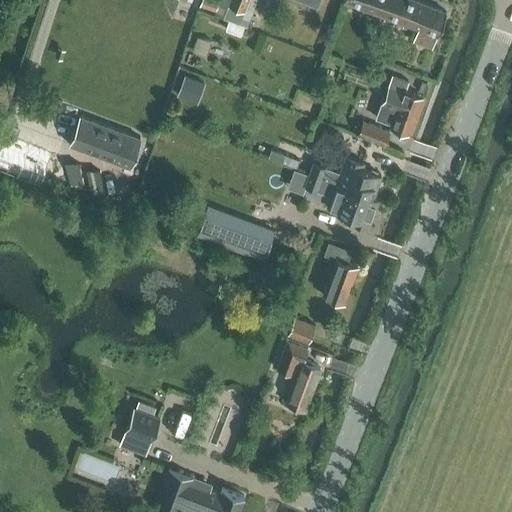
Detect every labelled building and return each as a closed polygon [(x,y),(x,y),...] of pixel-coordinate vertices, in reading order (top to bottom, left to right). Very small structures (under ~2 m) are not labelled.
[(216,0),(201,0),(200,5),(215,10),(219,1),(216,0)] [(229,0),(227,6),(242,12),(246,0),(229,0)] [(436,36),(447,15),(405,0),(343,0),(343,2),(417,29),(412,42),(430,49),(435,37),(436,36)] [(220,3),(216,12),(240,22),(244,13),(220,3)] [(198,43),(212,46),(217,28),(202,24),(198,43)] [(185,75),(177,95),(198,103),(205,82),(185,75)] [(381,103),(376,118),(391,123),(389,127),(408,134),(423,96),(405,90),(408,81),(392,75),(381,103)] [(129,167),(139,140),(80,118),(70,145),(129,167)] [(384,144),(389,132),(362,121),(358,134),(384,144)] [(285,154),(270,149),(267,157),(282,163),(285,154)] [(313,162),(309,173),(373,197),(381,175),(362,168),(364,162),(346,155),(340,172),(313,162)] [(373,197),(309,173),(305,185),(329,194),(325,205),(352,215),(350,221),(368,228),(379,199),(373,197)] [(275,229),(208,204),(197,234),(263,259),(275,229)] [(324,296),(347,304),(361,265),(348,261),(352,249),(328,241),(324,253),(338,258),(324,296)] [(286,335),(306,342),(311,326),(292,319),(286,335)] [(307,409),(323,367),(305,360),(309,348),(288,340),(278,370),(297,377),(288,402),(307,409)] [(135,408),(127,430),(153,441),(162,418),(135,408)] [(83,463),(118,476),(126,455),(91,442),(83,463)] [(240,511),(246,497),(224,489),(222,494),(192,483),(194,477),(171,468),(155,508),(164,511),(240,511)]
